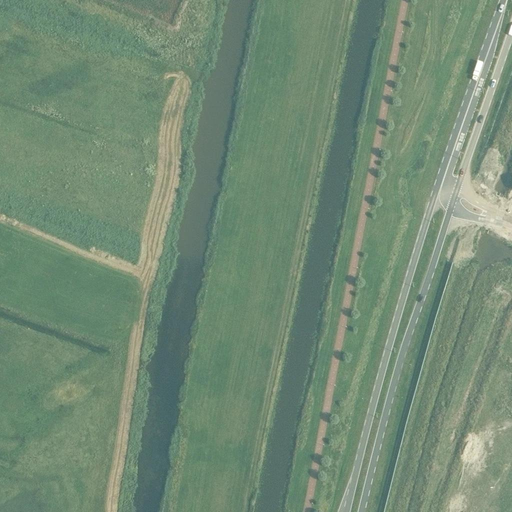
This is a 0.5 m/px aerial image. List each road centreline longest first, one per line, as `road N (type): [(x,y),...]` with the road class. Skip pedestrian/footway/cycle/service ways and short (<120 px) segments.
road 1 (primary): [(502,0),(442,168),(347,511)]
road 2 (primary): [(362,511),(393,380),(511,25)]
road 3 (residential): [(511,283),(490,296),(426,511)]
